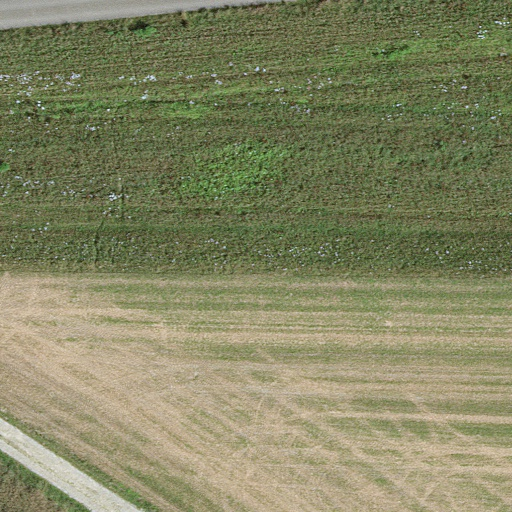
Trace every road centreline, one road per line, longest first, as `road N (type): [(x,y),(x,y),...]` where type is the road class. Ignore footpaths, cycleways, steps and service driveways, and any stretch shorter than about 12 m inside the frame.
road 1 (track): [(137,0),(0,12)]
road 2 (track): [(102,511),(0,440)]
